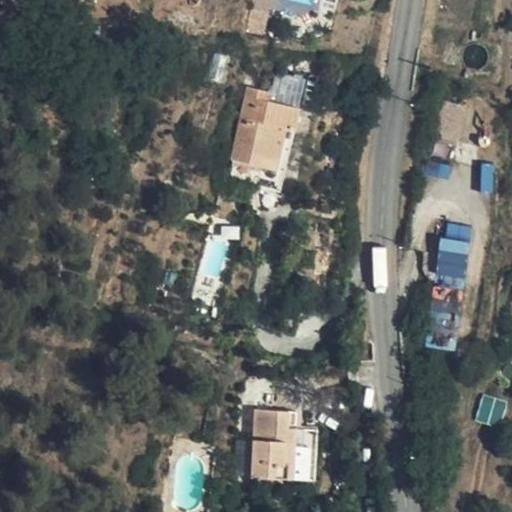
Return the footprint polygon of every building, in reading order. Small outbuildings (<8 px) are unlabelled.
[(271,0),(253,0),(248,32),(263,36),(271,0)] [(478,78),(480,69),(475,69),(471,68),(468,66),(466,76),(478,78)] [(274,99),(305,102),(307,75),(276,72),(274,99)] [(286,128),(295,130),(300,108),(266,100),(269,91),(250,87),(233,160),(266,167),(268,157),(278,159),(286,128)] [(466,106),(448,101),(439,99),(431,134),(459,140),(466,106)] [(282,190),(295,130),(286,128),(278,159),(268,157),(266,167),(262,185),(282,190)] [(237,194),(220,191),(215,216),(232,219),(237,194)] [(470,284),(471,236),(441,235),(439,283),(470,284)] [(462,346),(462,300),(435,300),(435,346),(462,346)] [(295,478),(298,429),(299,411),(256,409),(255,440),(253,476),(295,478)] [(305,429),(298,429),(295,478),(302,479),(305,429)] [(253,476),(255,440),(238,440),(236,475),(253,476)]
